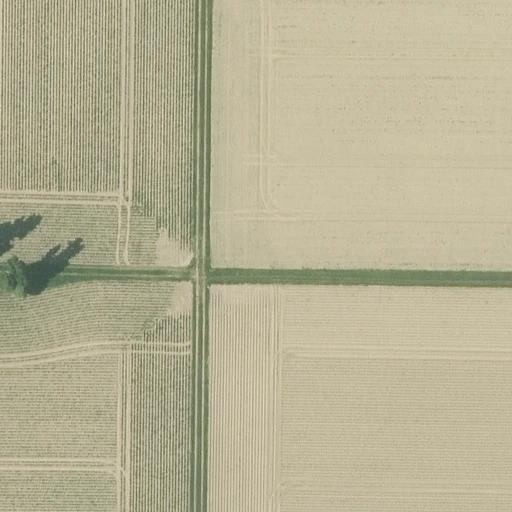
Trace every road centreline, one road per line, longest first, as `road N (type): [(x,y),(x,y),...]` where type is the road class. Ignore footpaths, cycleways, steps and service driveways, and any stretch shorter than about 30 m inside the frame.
road 1 (track): [(202,0),(198,511)]
road 2 (track): [(0,275),(511,278)]
